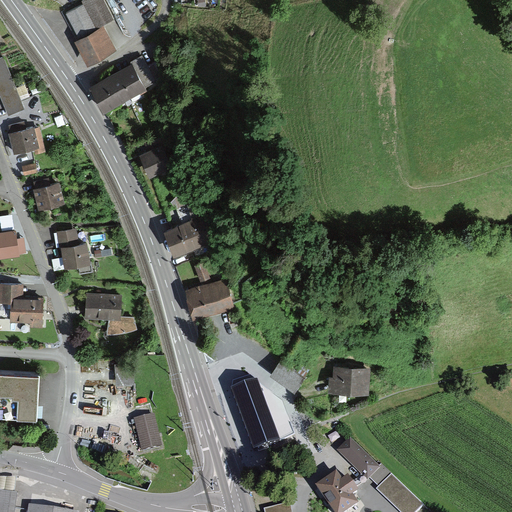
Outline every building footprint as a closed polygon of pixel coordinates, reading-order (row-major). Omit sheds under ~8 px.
[(82,6),(65,14),(88,64),(110,53),(97,26),(110,20),(101,0),(79,0),(80,0),(82,6)] [(134,60),(138,67),(146,62),(142,56),(134,60)] [(2,58),(0,58),(0,101),(5,115),(21,108),(2,58)] [(90,89),(105,115),(147,91),(132,65),(90,89)] [(181,113),(184,119),(191,116),(189,110),(181,113)] [(27,132),(9,137),(17,164),(35,159),(27,132)] [(137,161),(146,180),(169,169),(162,154),(169,150),(164,137),(144,146),(149,156),(137,161)] [(38,163),(25,163),(25,173),(38,172),(38,163)] [(38,213),(60,207),(54,188),(32,194),(38,213)] [(165,235),(174,256),(217,238),(200,199),(176,209),(183,227),(165,235)] [(0,216),(0,217),(2,230),(14,229),(12,215),(0,216)] [(0,259),(20,257),(19,254),(26,253),(24,238),(18,239),(16,231),(0,233),(0,259)] [(57,236),(64,270),(76,268),(78,276),(88,274),(82,245),(75,246),(72,233),(57,236)] [(185,294),(194,320),(233,306),(225,281),(185,294)] [(41,325),(41,299),(18,298),(18,284),(0,284),(0,306),(7,307),(7,324),(41,325)] [(118,291),(86,290),(85,314),(105,315),(104,332),(119,330),(133,327),(131,314),(117,313),(118,291)] [(266,370),(290,388),(302,374),(277,356),(266,370)] [(112,381),(129,381),(129,362),(112,362),(112,381)] [(332,364),(330,389),(362,392),(364,366),(332,364)] [(0,414),(38,417),(41,373),(0,370),(0,414)] [(257,380),(234,388),(254,446),(292,433),(282,401),(257,380)] [(141,449),(157,445),(149,413),(133,418),(141,449)] [(340,448),(363,476),(372,469),(349,441),(340,448)] [(312,485),(331,511),(341,511),(354,503),(349,496),(356,491),(346,478),(339,482),(332,472),(312,485)] [(0,489),(14,491),(17,477),(0,476),(0,489)] [(0,511),(14,511),(18,492),(14,491),(0,489),(0,511)] [(291,511),(290,503),(264,509),(264,511),(291,511)]
